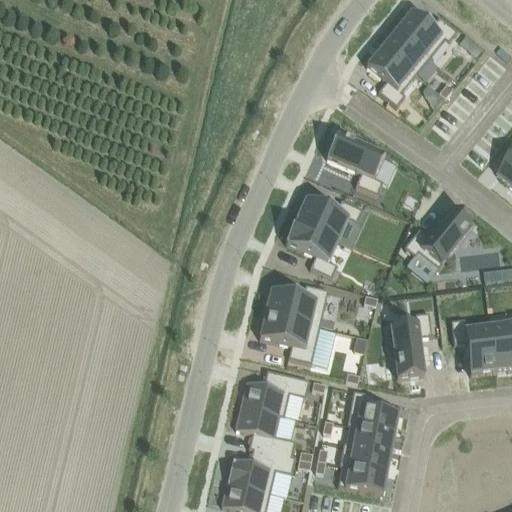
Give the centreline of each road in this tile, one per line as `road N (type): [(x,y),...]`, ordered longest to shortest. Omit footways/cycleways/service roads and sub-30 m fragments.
road 1 (tertiary): [(167,511),(222,274),(312,82)]
road 2 (residential): [(511,230),(312,82)]
road 3 (residential): [(405,511),(422,416),(511,404)]
